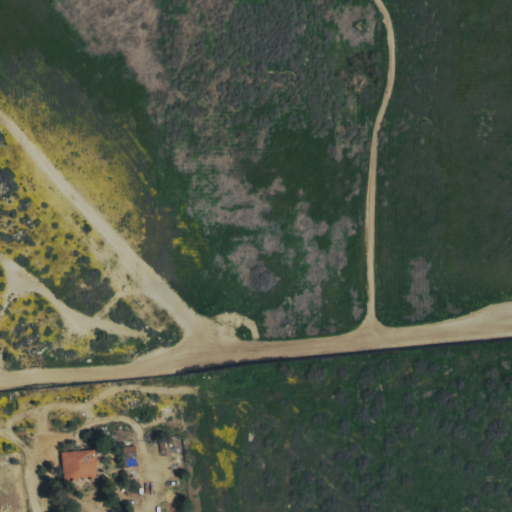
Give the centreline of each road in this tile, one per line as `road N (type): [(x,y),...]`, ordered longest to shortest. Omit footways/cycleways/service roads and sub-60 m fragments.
road 1 (track): [(0,381),(511,331)]
road 2 (track): [(0,260),(59,307),(144,340),(159,367)]
